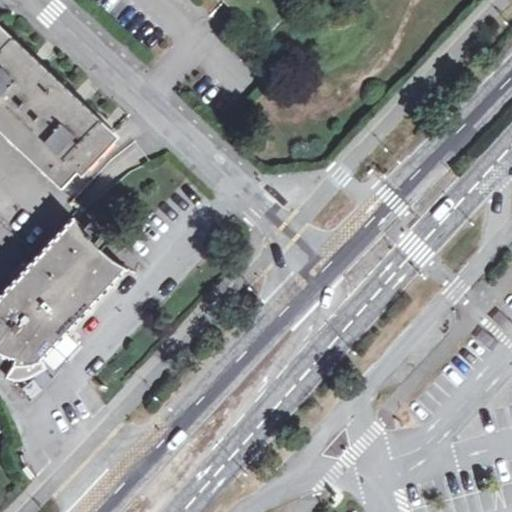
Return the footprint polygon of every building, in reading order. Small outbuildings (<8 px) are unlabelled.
[(223,0),(265,39),(300,0),(223,0)] [(0,128),(62,187),(78,170),(83,175),(122,133),(93,106),(38,55),(2,21),(0,22),(0,128)] [(75,229),(0,304),(0,308),(46,351),(123,273),(75,229)] [(511,328),(511,321),(497,307),(490,315),(508,332),(511,328)] [(499,342),(480,325),(473,333),(492,350),(499,342)]
